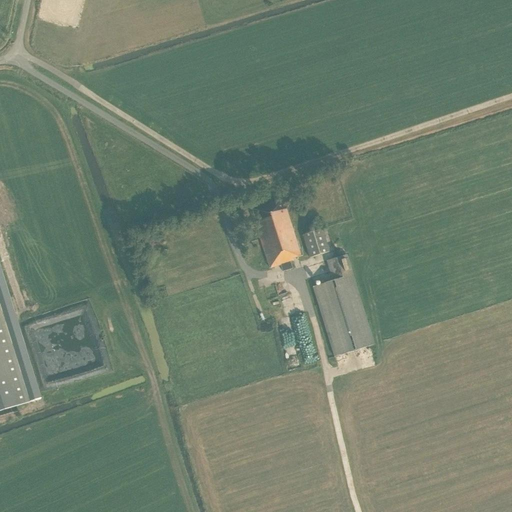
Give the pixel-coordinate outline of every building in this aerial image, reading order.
[(296,239),(284,200),(253,209),(255,216),(254,216),(270,268),(281,265),(283,271),(293,268),(291,262),(294,261),(293,259),(303,256),(298,240),(296,239)] [(329,252),(322,229),(302,236),(309,258),(329,252)] [(333,357),(374,345),(347,255),(327,261),(333,281),(312,287),(333,357)] [(0,408),(28,400),(0,307),(0,408)] [(290,332),(288,319),(280,320),(282,333),(290,332)] [(30,348),(41,392),(111,374),(100,333),(57,344),(57,345),(51,347),(53,353),(54,353),(56,362),(48,364),(52,380),(45,381),(36,346),(30,348)]
